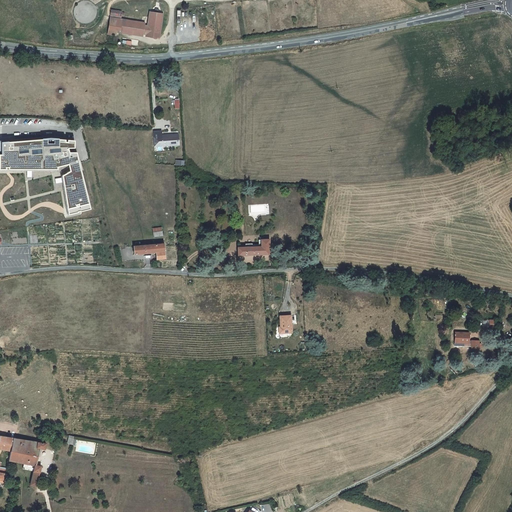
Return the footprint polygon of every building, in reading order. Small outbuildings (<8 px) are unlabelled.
[(150,26),(149,30),(158,32),(161,13),(152,12),(150,26)] [(110,18),(108,34),(116,35),(117,30),(143,34),(145,25),(116,20),(116,22),(115,21),(115,18),(110,18)] [(178,135),(161,136),(162,146),(179,145),(178,135)] [(75,148),(75,141),(68,140),(68,142),(65,142),(65,140),(51,139),(38,140),(38,142),(20,143),(20,141),(8,142),(8,141),(1,142),(1,154),(0,154),(0,169),(6,170),(6,168),(9,168),(9,169),(58,170),(58,167),(69,164),(79,162),(77,152),(69,152),(68,148),(75,148)] [(79,162),(69,164),(70,171),(62,176),(68,209),(77,207),(77,205),(79,205),(79,208),(79,206),(90,204),(79,162)] [(153,237),(163,236),(163,227),(153,227),(153,237)] [(238,248),(238,255),(268,254),(269,246),(269,239),(258,240),(259,244),(252,245),(252,243),(245,244),(245,246),(245,247),(238,248)] [(164,244),(133,246),(134,254),(156,252),(156,259),(165,258),(164,244)] [(291,315),(280,316),(280,327),(283,327),(283,333),(292,332),(291,315)] [(455,332),(454,342),(460,342),(460,343),(464,343),(464,342),(469,342),(469,340),(469,333),(455,332)] [(0,448),(11,451),(14,438),(0,436),(0,448)] [(40,442),(14,438),(11,451),(9,460),(24,463),(35,466),(34,471),(31,485),(37,487),(41,466),(36,465),(40,448),(45,449),(46,443),(40,442)]
